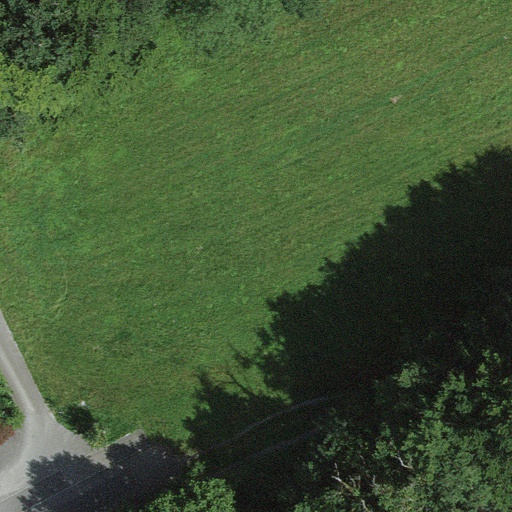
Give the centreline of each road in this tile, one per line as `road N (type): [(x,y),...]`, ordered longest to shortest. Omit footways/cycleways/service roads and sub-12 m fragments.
road 1 (track): [(0,334),(65,480)]
road 2 (track): [(126,0),(0,54)]
